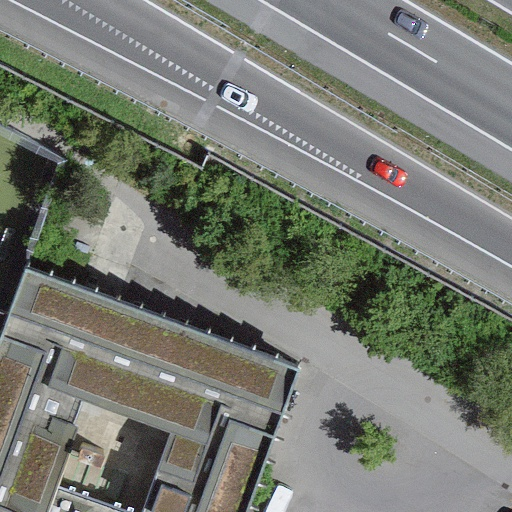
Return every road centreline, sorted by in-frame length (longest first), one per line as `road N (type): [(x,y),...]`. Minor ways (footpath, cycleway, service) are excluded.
road 1 (motorway): [(234,80),(511,243)]
road 2 (motorway): [(331,0),(511,107)]
road 3 (motorway): [(70,0),(234,80)]
road 4 (motorway): [(99,0),(234,80)]
